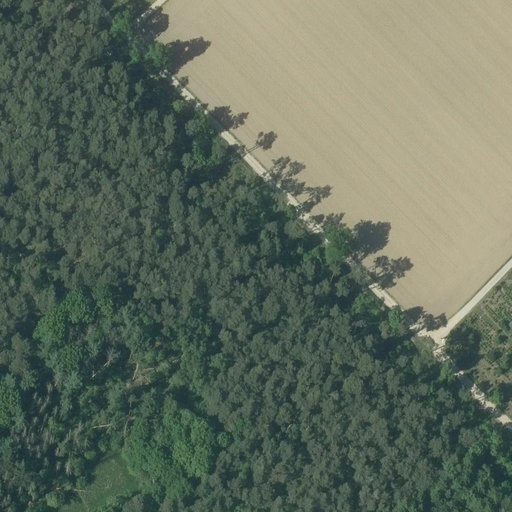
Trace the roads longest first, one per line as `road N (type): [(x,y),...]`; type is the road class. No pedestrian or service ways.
road 1 (track): [(439,349),(92,0)]
road 2 (track): [(322,511),(0,188)]
